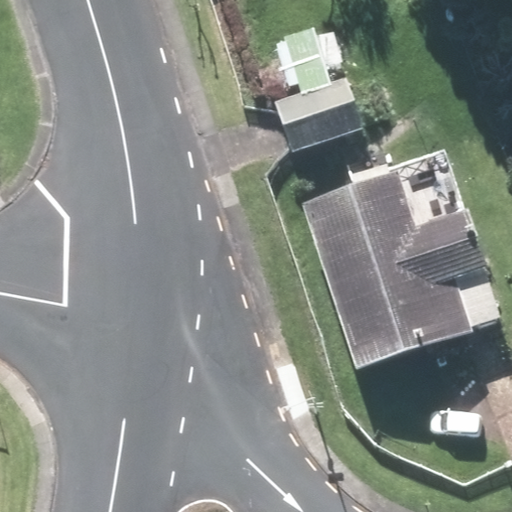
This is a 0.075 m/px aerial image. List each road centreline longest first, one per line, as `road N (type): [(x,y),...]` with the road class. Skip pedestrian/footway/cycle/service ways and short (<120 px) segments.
road 1 (unclassified): [(85,0),(134,163),(140,315)]
road 2 (residential): [(140,315),(324,511)]
road 3 (residential): [(140,315),(110,511)]
road 4 (unclassified): [(140,315),(0,288)]
